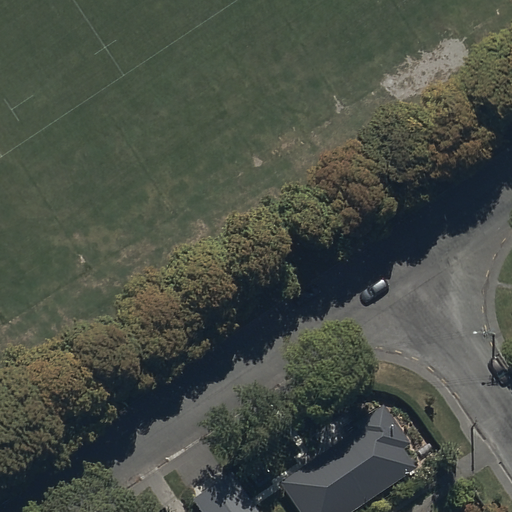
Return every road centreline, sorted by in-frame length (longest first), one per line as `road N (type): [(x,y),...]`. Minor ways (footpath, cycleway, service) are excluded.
road 1 (residential): [(53,511),(414,268)]
road 2 (residential): [(414,268),(511,414)]
